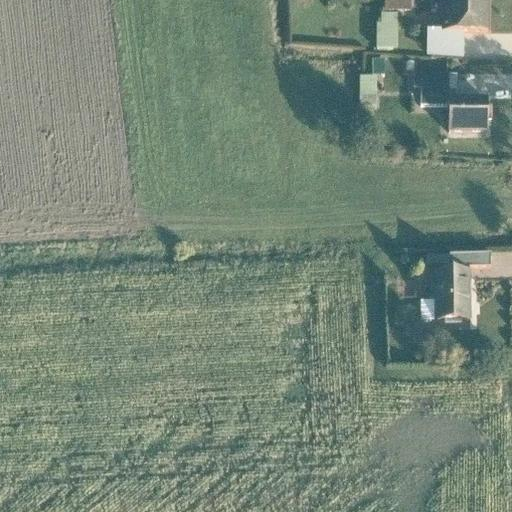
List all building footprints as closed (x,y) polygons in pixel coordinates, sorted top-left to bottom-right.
[(415,12),(415,0),(387,0),(388,11),(415,12)] [(490,45),(490,5),(452,5),(452,45),(490,45)] [(379,15),(379,51),(400,51),(400,15),(379,15)] [(363,107),(383,107),(383,59),(375,59),(375,76),(362,76),(363,107)] [(454,110),(454,103),(454,96),(449,96),(449,79),(419,78),(418,94),(425,94),(425,109),(454,110)] [(500,104),(454,103),(454,110),(453,137),(498,139),(500,104)] [(454,258),(454,275),(471,275),(471,269),(497,269),(497,257),(454,258)] [(472,325),(471,275),(454,275),(435,275),(435,306),(424,306),(424,325),(472,325)]
